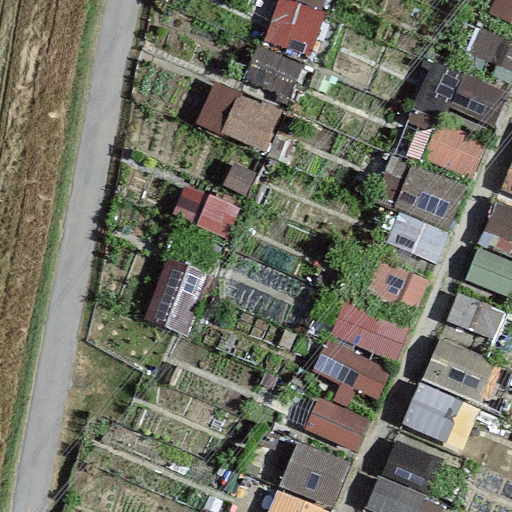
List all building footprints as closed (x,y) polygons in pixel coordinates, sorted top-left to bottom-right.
[(327,62),(342,0),(280,0),(269,47),(327,62)] [(511,0),(496,0),(490,19),(511,26),(511,0)] [(218,82),(201,125),(273,153),(289,110),(218,82)] [(426,159),(478,176),(490,141),(437,124),(426,159)] [(443,262),(474,182),(421,162),(391,242),(443,262)] [(511,168),(469,278),(511,294),(511,168)] [(381,401),(415,331),(350,300),(316,371),(381,401)] [(405,425),(456,450),(498,361),(448,337),(405,425)] [(321,395),(305,431),(356,453),(372,417),(321,395)] [(396,439),(369,508),(378,511),(427,511),(448,460),(396,439)] [(334,511),(354,461),(298,440),(270,511),(334,511)]
